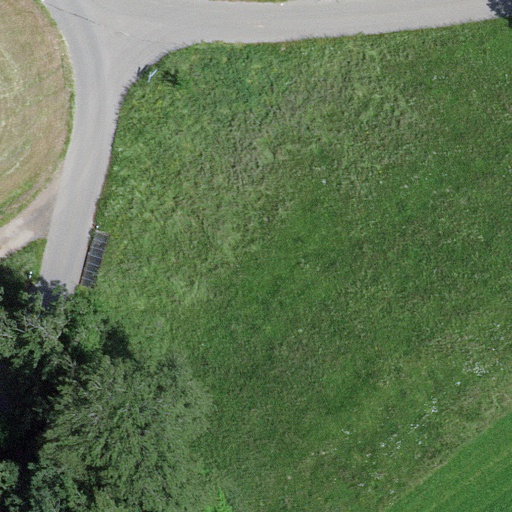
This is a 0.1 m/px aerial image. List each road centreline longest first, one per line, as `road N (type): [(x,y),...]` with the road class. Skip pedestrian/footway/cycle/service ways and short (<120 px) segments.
road 1 (unclassified): [(0,395),(60,329),(110,40),(79,0)]
road 2 (track): [(511,2),(110,40)]
